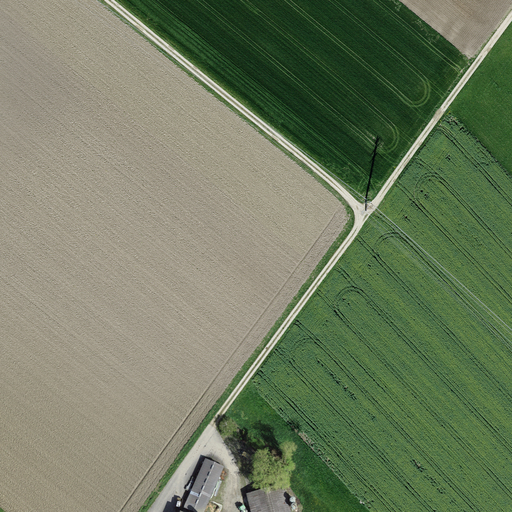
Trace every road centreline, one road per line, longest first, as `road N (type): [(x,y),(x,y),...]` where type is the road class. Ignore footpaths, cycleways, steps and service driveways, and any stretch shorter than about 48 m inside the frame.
road 1 (residential): [(158,511),(367,208)]
road 2 (track): [(367,208),(111,0)]
road 3 (track): [(367,208),(511,13)]
